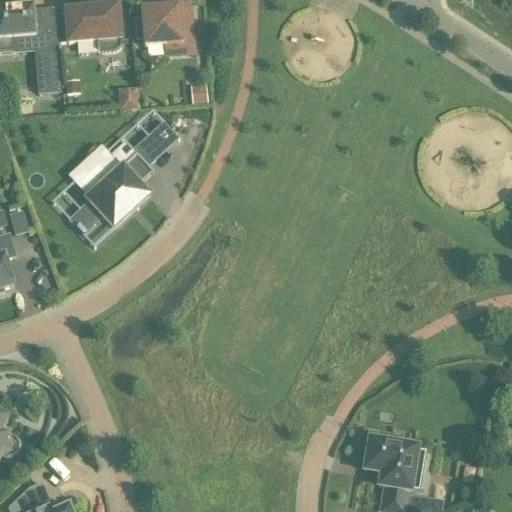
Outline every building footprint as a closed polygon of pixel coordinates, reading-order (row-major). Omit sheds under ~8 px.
[(172,10),(172,7),(171,0),(150,0),(151,0),(152,12),(141,13),(144,50),(164,49),(165,62),(195,59),(192,16),(180,17),(179,9),(172,10)] [(0,57),(15,56),(15,57),(34,55),(38,98),(61,95),(58,68),(59,68),(59,67),(60,67),(59,65),(58,65),(58,57),(59,57),(58,49),(52,50),(51,32),(35,34),(33,9),(0,11),(0,57)] [(121,49),(121,42),(118,10),(65,14),(68,47),(98,44),(99,54),(99,55),(102,56),(105,57),(114,56),(117,54),(119,53),(121,49)] [(150,137),(166,154),(179,143),(163,126),(150,137)] [(83,211),(69,224),(83,240),(98,226),(109,239),(111,241),(134,219),(140,214),(152,203),(139,189),(153,176),(148,170),(137,158),(134,155),(133,153),(126,146),(108,162),(103,167),(114,179),(85,205),(81,209),(83,211)] [(0,293),(3,293),(13,290),(5,263),(15,260),(34,255),(21,210),(0,216),(0,293)] [(17,443),(12,440),(2,436),(8,421),(0,417),(0,460),(1,459),(4,460),(10,461),(15,459),(19,454),(19,448),(17,443)] [(393,446),(371,442),(367,464),(372,465),(370,474),(382,477),(380,490),(386,491),(381,511),(405,511),(409,495),(411,496),(419,451),(415,450),(415,446),(394,442),(393,446)] [(9,511),(8,511),(69,511),(69,510),(62,511),(49,511),(52,511),(42,487),(30,493),(9,511)]
